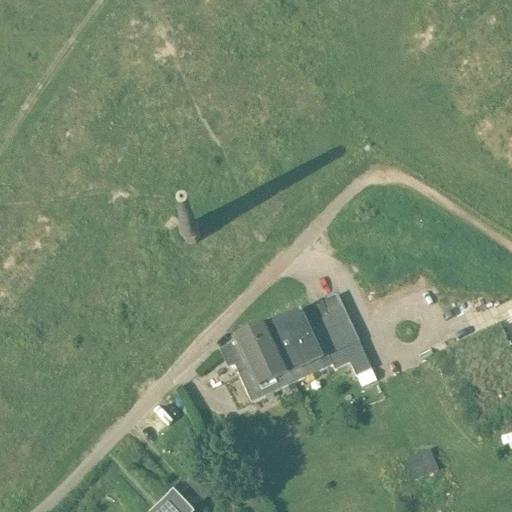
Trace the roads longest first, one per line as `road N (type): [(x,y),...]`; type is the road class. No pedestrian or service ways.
road 1 (unclassified): [(39,511),(356,182)]
road 2 (track): [(356,182),(369,172),(403,173),(511,244)]
